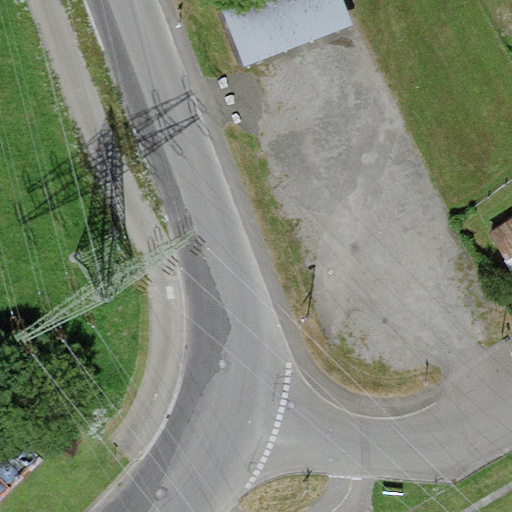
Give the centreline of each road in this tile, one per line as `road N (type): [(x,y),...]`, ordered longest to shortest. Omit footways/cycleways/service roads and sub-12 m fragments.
road 1 (tertiary): [(125,0),(224,272),(239,340),(231,416)]
road 2 (unclassified): [(511,411),(440,449),(351,449),(231,416)]
